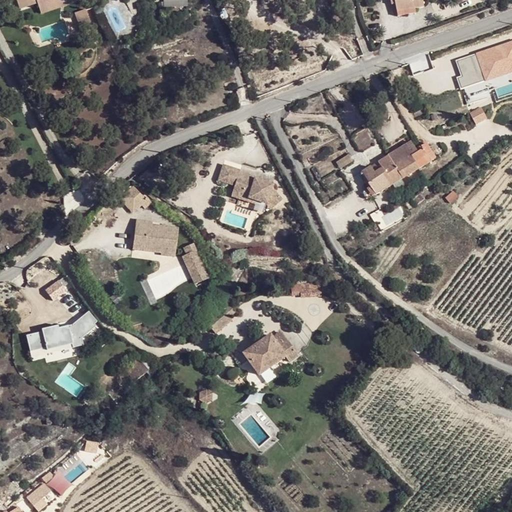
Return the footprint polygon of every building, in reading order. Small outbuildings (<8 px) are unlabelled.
[(61,0),(63,6),(75,1),(74,0),(15,0),(19,9),(36,3),(38,8),(61,0)] [(40,14),(63,6),(61,0),(38,8),(40,14)] [(397,12),(413,9),(418,8),(424,7),(422,0),(394,0),(396,5),(397,12)] [(85,10),(75,13),(81,33),(91,30),(85,10)] [(470,113),(475,124),(486,118),(481,108),(470,113)] [(459,116),(456,109),(437,118),(441,125),(459,116)] [(400,149),(389,156),(395,167),(411,158),(418,169),(435,158),(426,143),(417,149),(412,142),(400,149)] [(349,155),(337,162),(340,168),(352,161),(349,155)] [(395,167),(389,156),(362,173),(368,184),(395,167)] [(411,158),(395,167),(368,184),(370,187),(374,194),(396,182),(418,169),(411,158)] [(232,169),(224,167),(220,183),(228,185),(232,169)] [(237,170),(232,169),(228,185),(236,187),(234,192),(241,194),(243,195),(242,198),(257,203),(268,205),(269,202),(275,209),(283,202),(274,189),(274,186),(263,185),(262,186),(255,182),(257,179),(241,174),(241,172),(237,170)] [(132,186),(119,198),(132,213),(141,205),(145,209),(151,202),(146,197),(144,199),(132,186)] [(374,194),(370,187),(362,193),(366,199),(372,196),(374,194)] [(243,195),(241,194),(240,201),(257,205),(257,203),(242,198),(243,195)] [(134,222),(130,255),(158,259),(158,260),(172,262),(175,235),(155,232),(155,237),(149,236),(150,231),(151,224),(134,222)] [(180,247),(193,283),(207,278),(195,242),(180,247)] [(303,289),(303,285),(301,279),(291,282),(294,291),(303,289)] [(58,281),(45,291),(53,302),(67,292),(58,281)] [(223,305),(204,324),(216,335),(231,320),(228,317),(233,312),(223,305)] [(75,320),(69,325),(64,330),(73,342),(94,326),(90,320),(86,316),(84,313),(75,320)] [(279,332),(271,338),(273,341),(278,337),(283,344),(286,342),(279,332)] [(269,334),(242,354),(258,376),(284,357),(288,362),(297,355),(286,342),(283,344),(278,337),(273,341),(271,338),(269,334)] [(151,378),(157,369),(145,354),(143,357),(146,361),(142,364),(138,359),(125,369),(134,382),(147,373),(151,378)] [(207,391),(201,395),(205,402),(213,402),(213,395),(207,391)] [(33,505),(50,491),(43,482),(25,496),(33,505)]
